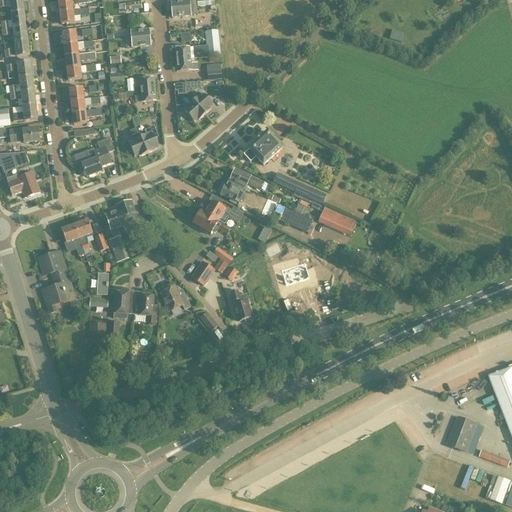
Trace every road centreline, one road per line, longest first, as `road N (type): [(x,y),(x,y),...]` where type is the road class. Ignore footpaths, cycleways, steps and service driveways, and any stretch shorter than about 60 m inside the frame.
road 1 (primary): [(128,477),(356,354),(511,286)]
road 2 (unclassified): [(186,490),(289,416),(511,317)]
road 3 (residential): [(248,355),(153,245),(128,182)]
road 4 (residential): [(36,0),(63,207)]
road 5 (residential): [(58,415),(248,355)]
road 6 (residential): [(58,415),(0,233)]
road 7 (residential): [(174,162),(159,0)]
road 8 (residential): [(248,355),(400,306)]
road 9 (residential): [(174,162),(274,78)]
